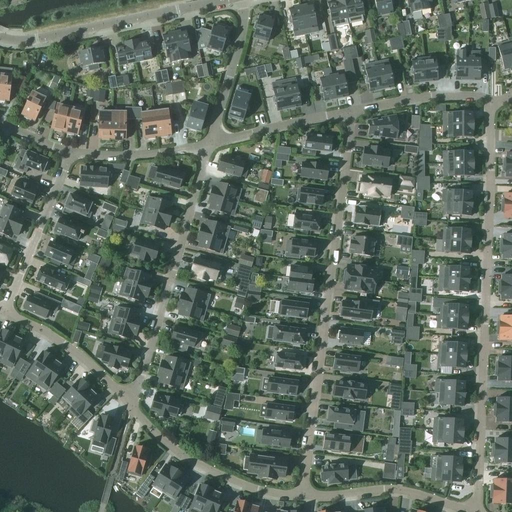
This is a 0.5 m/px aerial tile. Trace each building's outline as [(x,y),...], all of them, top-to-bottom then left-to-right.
[(347,19),(343,0),(334,0),(334,2),(327,3),(331,22),(333,22),(334,27),(347,24),(346,19),(347,19)] [(343,0),(347,19),(348,19),(350,24),(362,21),(361,16),(363,16),(360,0),(343,0)] [(373,0),(377,17),(392,14),(391,5),(392,5),(390,0),(373,0)] [(421,11),(418,0),(404,0),(405,1),(406,0),(408,8),(410,8),(411,13),(421,11)] [(418,0),(421,11),(430,9),(429,4),(431,4),(430,0),(418,0)] [(479,6),(482,19),(490,18),(487,4),(479,6)] [(307,5),(300,7),(306,35),(317,32),(316,28),(316,27),(315,19),(316,19),(315,13),(313,13),(312,5),(307,6),(307,5)] [(488,6),(491,19),(498,17),(495,5),(488,6)] [(306,35),(300,7),(293,8),(293,9),(288,10),(290,18),(289,18),(290,25),(292,24),(293,32),(294,32),(295,37),(306,35)] [(449,14),(442,16),(445,28),(451,27),(449,14)] [(254,30),(255,30),(253,38),(267,42),(274,20),(271,19),(271,17),(262,15),(262,16),(259,16),(257,24),(256,23),(254,30)] [(445,28),(442,16),(436,17),(439,29),(445,28)] [(402,23),(405,36),(411,35),(408,21),(402,23)] [(399,38),(401,37),(405,36),(402,24),(396,25),(399,38)] [(225,27),(216,25),(216,26),(213,26),(211,32),(200,29),(200,30),(194,31),(197,45),(208,42),(206,48),(221,53),(223,45),(225,45),(227,39),(225,38),(228,30),(225,29),(225,27)] [(444,29),(436,31),(437,42),(445,42),(444,29)] [(365,32),(368,44),(376,42),(373,30),(365,32)] [(181,31),(174,33),(180,61),(189,59),(188,54),(190,54),(188,45),(190,45),(188,39),(187,39),(185,31),(181,32),(181,31)] [(180,61),(174,33),(166,34),(166,35),(162,36),(164,44),(163,44),(164,51),(165,50),(167,58),(169,58),(170,63),(180,61)] [(327,36),(330,52),(338,50),(334,35),(327,36)] [(401,37),(399,38),(395,39),(397,50),(403,49),(401,37)] [(395,39),(389,40),(391,52),(397,50),(395,39)] [(140,40),(131,42),(135,63),(151,60),(147,41),(140,42),(140,40)] [(135,63),(131,42),(122,44),(122,46),(115,47),(119,66),(135,63)] [(511,55),(508,42),(497,45),(504,71),(509,69),(510,72),(511,71),(511,55)] [(355,47),(349,48),(351,60),(358,59),(355,47)] [(103,51),(101,51),(101,48),(93,50),(92,49),(86,50),(86,51),(78,53),(81,68),(88,67),(89,71),(98,70),(97,65),(104,63),(103,60),(105,60),(103,51)] [(281,49),(284,62),(290,60),(287,48),(281,49)] [(349,48),(343,50),(345,61),(351,60),(349,48)] [(466,52),(457,52),(456,57),(455,65),(454,65),(454,72),(455,72),(455,80),(460,81),(467,81),(468,57),(466,57),(466,52)] [(479,58),(468,57),(467,81),(474,81),(479,81),(479,73),(480,73),(480,66),(479,66),(479,58)] [(303,58),(296,60),(298,69),(305,67),(303,58)] [(435,58),(423,59),(426,83),(433,82),(437,81),(436,73),(438,73),(437,66),(436,66),(435,58)] [(423,59),(411,61),(412,69),(411,69),(412,76),(413,75),(414,84),(418,83),(418,84),(426,83),(423,59)] [(345,61),(343,62),(348,84),(356,82),(351,60),(345,61)] [(204,77),(202,70),(201,65),(195,67),(198,79),(204,77)] [(388,65),(377,67),(382,90),(389,89),(393,88),(391,79),(393,79),(391,73),(390,73),(388,65)] [(264,66),(254,68),(257,81),(267,78),(264,66)] [(377,67),(365,70),(367,78),(366,78),(367,85),(368,84),(370,92),(374,92),(382,90),(377,67)] [(210,68),(202,70),(204,77),(212,76),(210,68)] [(254,68),(244,70),(245,76),(255,74),(254,68)] [(166,70),(160,72),(163,84),(169,83),(166,70)] [(163,84),(160,72),(154,73),(156,85),(163,84)] [(343,74),(331,77),(336,100),(343,98),(347,97),(346,89),(347,89),(346,82),(344,82),(343,74)] [(0,75),(0,102),(4,103),(4,101),(8,102),(11,76),(0,75)] [(25,79),(19,76),(14,87),(20,90),(25,79)] [(115,76),(108,78),(110,89),(117,88),(115,76)] [(49,88),(55,91),(60,80),(54,77),(49,88)] [(122,77),(115,78),(117,88),(124,86),(122,77)] [(331,77),(319,79),(321,87),(320,87),(321,94),(322,94),(324,102),(328,101),(329,101),(336,100),(331,77)] [(182,82),(171,83),(173,95),(184,93),(182,82)] [(296,84),(284,86),(289,110),(296,108),(300,107),(299,99),(300,98),(299,92),(297,92),(296,84)] [(284,86),(272,89),(274,97),(273,97),(274,104),(275,103),(277,112),(281,111),(282,111),(289,110),(284,86)] [(250,91),(237,88),(229,117),(242,121),(250,91)] [(94,91),(93,102),(99,102),(100,97),(104,98),(104,92),(94,91)] [(31,120),(34,122),(45,99),(32,93),(21,116),(25,117),(24,119),(30,121),(31,120)] [(51,101),(47,109),(54,111),(56,103),(51,101)] [(199,132),(207,107),(194,103),(186,128),(190,129),(189,130),(196,132),(196,131),(199,132)] [(51,130),(64,133),(70,108),(57,105),(51,130)] [(70,108),(64,133),(67,134),(67,135),(73,136),(73,135),(77,136),(83,111),(70,108)] [(112,113),(111,140),(114,140),(122,140),(125,140),(125,120),(133,120),(132,108),(125,108),(125,113),(112,113)] [(140,109),(132,108),(133,120),(142,120),(144,139),(148,139),(148,140),(154,139),(154,138),(157,138),(154,112),(141,114),(141,109),(140,109)] [(167,111),(154,112),(157,138),(170,136),(167,111)] [(99,112),(98,140),(111,140),(112,113),(99,112)] [(472,114),(443,114),(443,126),(472,125),(472,114)] [(377,120),(367,122),(369,129),(368,135),(396,139),(397,132),(396,123),(395,116),(381,119),(381,121),(377,122),(377,120)] [(419,117),(411,117),(410,130),(418,130),(419,117)] [(472,125),(443,126),(443,137),(472,137),(472,125)] [(331,138),(306,134),(305,139),(305,138),(304,142),(305,142),(304,149),(302,149),(301,155),(315,157),(315,151),(330,153),(330,150),(332,150),(333,144),(331,144),(331,138)] [(404,153),(417,155),(418,148),(404,146),(404,153)] [(371,149),(364,148),(362,165),(387,168),(389,151),(380,150),(381,149),(371,148),(371,149)] [(24,160),(19,158),(15,169),(26,173),(28,168),(42,173),(42,172),(44,173),(47,165),(45,165),(47,160),(27,152),(24,160)] [(472,153),(443,153),(443,165),(473,164),(472,153)] [(289,156),(276,154),(275,161),(288,162),(289,156)] [(505,159),(503,159),(502,166),(511,166),(511,154),(506,154),(505,159)] [(244,163),(221,157),(217,171),(240,178),(240,176),(245,178),(248,166),(244,165),(244,163)] [(310,164),(302,163),(300,177),(326,181),(328,167),(319,166),(319,165),(310,164)] [(473,164),(443,165),(443,176),(473,176),(473,164)] [(505,172),(505,178),(511,178),(511,166),(502,166),(502,172),(505,172)] [(88,168),(81,168),(80,186),(107,188),(108,170),(97,169),(88,168)] [(183,175),(158,168),(154,182),(179,189),(183,175)] [(129,173),(123,171),(119,183),(125,185),(129,173)] [(271,173),(265,171),(262,183),(268,184),(271,173)] [(128,176),(127,182),(138,185),(140,179),(128,176)] [(379,195),(389,197),(391,181),(362,177),(361,184),(358,183),(356,193),(368,194),(368,196),(379,197),(379,195)] [(414,179),(400,177),(399,185),(413,187),(414,179)] [(21,184),(17,183),(17,182),(11,195),(11,196),(12,195),(31,203),(31,204),(37,190),(36,190),(36,191),(29,188),(21,184)] [(138,185),(127,182),(125,187),(137,191),(138,185)] [(241,190),(217,183),(215,189),(212,188),(210,196),(233,202),(237,203),(241,190)] [(299,203),(321,206),(321,205),(323,205),(324,197),(322,197),(322,192),(301,189),(300,190),(298,189),(296,202),(299,202),(299,203)] [(255,196),(265,199),(268,192),(258,190),(255,196)] [(472,193),(442,191),(441,203),(444,203),(471,205),(472,193)] [(64,208),(89,218),(94,206),(95,206),(70,195),(64,208)] [(511,195),(504,195),(504,200),(501,200),(501,207),(511,206),(511,195)] [(233,202),(210,196),(208,203),(211,204),(209,210),(229,216),(233,202)] [(147,197),(143,210),(170,218),(172,211),(169,210),(171,204),(147,197)] [(104,203),(101,209),(114,214),(114,215),(117,208),(103,203),(104,203)] [(471,205),(444,203),(443,215),(470,216),(471,205)] [(4,205),(0,213),(0,218),(21,227),(25,218),(20,216),(21,212),(4,205)] [(503,213),(503,219),(511,218),(511,206),(501,207),(500,213),(503,213)] [(380,211),(371,210),(371,209),(358,207),(358,208),(355,207),(352,223),(356,224),(356,225),(369,226),(369,225),(378,227),(380,211)] [(414,208),(401,207),(399,220),(412,221),(414,208)] [(170,218),(143,210),(140,224),(143,225),(163,231),(165,225),(168,226),(170,218)] [(319,218),(294,215),(293,228),(318,232),(318,230),(320,229),(320,225),(319,223),(319,218)] [(250,227),(259,230),(262,219),(253,216),(250,227)] [(21,227),(0,218),(0,233),(11,238),(12,234),(17,236),(21,227)] [(54,232),(77,242),(80,234),(83,235),(84,233),(82,233),(84,229),(60,219),(54,232)] [(114,219),(112,225),(125,229),(127,223),(114,219)] [(201,226),(199,233),(225,241),(229,228),(226,227),(206,221),(204,227),(201,226)] [(248,228),(235,224),(233,230),(246,235),(248,228)] [(124,229),(112,225),(110,231),(123,235),(124,229)] [(98,229),(96,235),(106,240),(108,233),(98,229)] [(471,231),(443,229),(442,241),(470,243),(471,231)] [(260,230),(260,236),(261,236),(261,242),(270,244),(271,238),(272,232),(260,230)] [(225,241),(199,233),(197,241),(199,242),(198,247),(222,254),(225,241)] [(511,235),(502,236),(502,241),(499,241),(499,247),(511,247),(511,235)] [(412,238),(397,236),(396,246),(410,248),(412,238)] [(352,238),(352,242),(350,242),(349,250),(351,250),(350,254),(372,257),(373,245),(378,246),(379,241),(374,241),(374,240),(352,238)] [(136,240),(132,254),(139,256),(138,260),(148,263),(149,259),(154,261),(159,247),(136,240)] [(315,244),(292,241),(292,242),(287,241),(287,246),(291,247),(290,254),(313,257),(314,252),(316,252),(317,245),(315,245),(315,244)] [(470,243),(442,241),(442,253),(469,254),(470,243)] [(44,256),(51,259),(49,262),(59,266),(60,263),(67,266),(68,264),(72,266),(76,257),(72,255),(73,253),(50,243),(44,256)] [(0,262),(6,265),(11,252),(0,246),(0,262)] [(511,247),(499,247),(499,254),(502,254),(501,259),(511,259),(511,247)] [(86,261),(97,265),(100,258),(89,253),(86,261)] [(241,256),(238,264),(250,268),(253,259),(241,256)] [(98,267),(104,269),(105,264),(109,265),(111,259),(101,257),(98,267)] [(190,273),(198,275),(197,279),(207,282),(208,278),(215,280),(216,279),(220,280),(223,269),(219,268),(219,266),(195,259),(190,273)] [(343,277),(375,282),(376,270),(347,266),(346,270),(345,270),(344,271),(343,277)] [(244,267),(240,280),(248,282),(251,269),(244,267)] [(289,279),(313,282),(313,281),(310,281),(311,269),(290,267),(289,279)] [(409,269),(396,267),(395,274),(408,276),(409,269)] [(469,269),(439,267),(439,279),(468,281),(469,269)] [(39,272),(37,272),(35,279),(36,279),(35,281),(64,293),(69,280),(56,274),(50,271),(41,268),(39,272)] [(126,269),(122,282),(149,290),(151,283),(148,282),(150,276),(126,269)] [(511,288),(511,276),(501,276),(501,282),(498,282),(498,288),(511,288)] [(91,282),(78,277),(76,282),(89,288),(91,282)] [(344,290),(373,294),(375,282),(343,277),(342,284),(343,285),(344,286),(344,290)] [(313,282),(289,279),(287,290),(311,293),(313,282)] [(468,281),(439,279),(438,290),(467,293),(468,281)] [(149,290),(122,282),(119,296),(122,297),(142,303),(144,297),(147,298),(149,290)] [(98,288),(91,286),(89,293),(96,295),(98,288)] [(500,295),(500,300),(511,300),(511,288),(498,288),(497,294),(500,295)] [(181,294),(179,301),(206,309),(210,296),(206,295),(186,289),(184,294),(181,294)] [(247,291),(246,299),(252,300),(253,298),(259,298),(259,293),(247,291)] [(94,303),(96,296),(89,294),(87,301),(94,303)] [(39,295),(37,300),(29,297),(26,303),(25,302),(23,308),(24,308),(23,310),(45,319),(48,310),(55,313),(59,304),(39,295)] [(234,307),(242,310),(245,301),(236,298),(234,307)] [(433,299),(433,307),(440,307),(440,316),(467,318),(468,307),(459,306),(456,306),(457,301),(433,299)] [(340,304),(338,314),(340,314),(340,317),(370,321),(372,308),(377,309),(378,302),(363,300),(363,304),(353,303),(342,302),(342,304),(340,304)] [(206,309),(179,301),(177,309),(180,310),(178,315),(202,322),(206,309)] [(67,302),(65,309),(73,312),(73,311),(78,313),(81,307),(67,302)] [(306,311),(307,305),(282,302),(281,302),(279,302),(278,314),(280,315),(280,316),(305,319),(306,318),(308,318),(308,311),(306,311)] [(397,304),(396,311),(406,312),(407,305),(397,304)] [(115,307),(111,320),(138,328),(140,320),(139,320),(137,320),(139,314),(115,307)] [(437,316),(436,328),(455,330),(457,330),(466,331),(467,318),(440,316),(437,316)] [(499,322),(496,322),(496,329),(511,329),(511,317),(499,317),(499,322)] [(138,328),(111,320),(108,333),(111,334),(131,340),(133,335),(136,336),(138,328)] [(77,329),(84,331),(86,324),(79,322),(77,329)] [(225,334),(237,338),(240,328),(227,325),(225,334)] [(203,335),(175,327),(171,341),(176,342),(174,349),(185,352),(187,346),(199,349),(203,335)] [(287,329),(274,327),(274,328),(269,327),(269,328),(268,328),(267,339),(272,340),(272,341),(302,345),(302,343),(304,344),(305,335),(303,335),(304,331),(296,330),(287,328),(287,329)] [(347,329),(341,329),(340,332),(338,332),(337,340),(339,340),(339,343),(346,344),(346,346),(353,347),(353,345),(360,346),(362,331),(352,330),(347,329)] [(511,329),(496,329),(496,335),(498,335),(498,341),(511,341),(511,329)] [(404,332),(390,330),(389,337),(403,339),(404,332)] [(0,362),(0,363),(13,336),(2,331),(0,333),(0,360),(1,361),(0,361),(0,362)] [(81,333),(75,331),(72,342),(78,344),(81,333)] [(24,341),(13,336),(0,363),(11,368),(24,341)] [(236,339),(224,336),(222,345),(234,349),(236,339)] [(466,345),(439,343),(438,355),(465,357),(466,345)] [(113,349),(106,347),(101,361),(109,363),(108,367),(117,370),(118,366),(126,368),(130,354),(120,351),(121,350),(114,348),(113,349)] [(36,384),(53,359),(43,352),(38,359),(34,364),(26,377),(36,384)] [(302,357),(277,353),(275,367),(301,371),(302,357)] [(359,358),(335,355),(333,370),(340,371),(339,373),(348,374),(348,372),(357,373),(359,358)] [(465,357),(438,355),(437,367),(464,369),(465,357)] [(190,364),(166,357),(164,362),(161,361),(159,369),(186,377),(190,364)] [(386,365),(401,367),(402,359),(387,357),(386,365)] [(497,363),(495,363),(494,370),(511,370),(511,358),(498,358),(497,363)] [(25,362),(20,359),(14,369),(19,372),(25,362)] [(53,359),(36,384),(46,391),(63,366),(53,359)] [(194,360),(193,366),(199,368),(201,362),(194,360)] [(30,365),(25,362),(19,372),(24,375),(30,365)] [(182,390),(186,377),(159,369),(157,377),(160,378),(158,383),(182,390)] [(497,376),(497,382),(511,382),(511,370),(494,370),(494,376),(497,376)] [(267,393),(295,396),(296,392),(298,392),(299,385),(297,384),(297,382),(287,381),(281,380),(269,379),(267,393)] [(68,410),(89,389),(80,380),(63,398),(71,406),(68,410)] [(464,395),(465,383),(435,381),(434,393),(439,394),(464,395)] [(336,382),(335,387),(333,387),(332,395),(334,396),(334,397),(343,398),(343,399),(353,400),(353,399),(357,400),(358,400),(360,400),(361,400),(363,401),(365,393),(365,386),(363,386),(362,386),(360,386),(359,385),(355,385),(355,384),(353,384),(349,383),(347,383),(347,384),(336,382)] [(53,396),(61,387),(56,383),(48,392),(53,396)] [(389,384),(388,394),(394,395),(392,409),(390,408),(390,410),(400,411),(401,385),(389,384)] [(61,387),(53,396),(58,400),(65,391),(61,387)] [(218,387),(213,405),(221,407),(226,389),(218,387)] [(98,397),(89,389),(68,410),(77,419),(84,425),(92,416),(86,410),(98,397)] [(239,395),(227,393),(224,405),(233,406),(233,401),(238,402),(239,395)] [(439,394),(438,405),(463,407),(464,395),(439,394)] [(155,396),(150,410),(158,412),(157,416),(167,419),(168,415),(175,417),(176,416),(180,417),(183,406),(179,405),(179,403),(172,401),(172,399),(165,397),(165,399),(155,396)] [(511,399),(496,399),(496,404),(493,404),(493,410),(511,411),(511,399)] [(265,419),(291,422),(291,421),(293,421),(294,414),(292,413),(293,408),(267,405),(265,419)] [(221,410),(208,406),(204,418),(217,422),(221,410)] [(328,408),(326,422),(334,423),(334,429),(361,432),(364,413),(354,412),(343,410),(338,409),(338,410),(328,408)] [(493,417),(495,417),(495,422),(511,423),(511,411),(493,410),(493,417)] [(94,422),(92,431),(96,432),(95,433),(92,445),(104,449),(102,454),(111,457),(116,440),(108,437),(113,420),(100,417),(99,422),(98,424),(94,422)] [(463,421),(434,419),(433,431),(462,433),(463,421)] [(290,434),(263,430),(263,431),(257,431),(256,436),(262,436),(261,444),(288,448),(288,443),(291,444),(292,436),(289,435),(290,434)] [(205,446),(211,448),(216,433),(209,431),(205,446)] [(462,433),(433,431),(432,443),(462,445),(462,433)] [(357,444),(359,436),(349,435),(349,438),(339,437),(334,436),(325,435),(323,449),(331,450),(331,452),(340,453),(340,452),(348,453),(349,443),(357,444)] [(388,445),(387,452),(394,453),(393,456),(397,456),(397,454),(397,447),(397,446),(395,446),(396,439),(389,438),(388,445)] [(511,440),(494,439),(494,445),(492,445),(491,451),(511,452),(511,440)] [(226,446),(216,444),(215,451),(225,453),(226,446)] [(143,466),(147,468),(149,459),(145,458),(147,451),(135,447),(127,473),(140,477),(143,466)] [(494,458),(494,463),(511,463),(511,452),(491,451),(491,458),(494,458)] [(286,461),(250,456),(249,457),(244,457),(243,470),(248,471),(247,473),(259,474),(258,478),(275,480),(276,476),(284,477),(286,461)] [(461,470),(462,459),(437,457),(436,469),(461,470)] [(118,473),(124,475),(128,463),(122,462),(118,473)] [(395,465),(384,464),(383,470),(394,472),(395,465)] [(163,493),(176,472),(166,465),(152,486),(163,493)] [(339,484),(339,481),(347,480),(346,474),(355,473),(354,465),(346,466),(336,467),(336,466),(328,467),(322,468),(322,473),(320,474),(321,482),(323,481),(323,482),(332,482),(333,484),(339,484)] [(430,481),(460,483),(461,470),(436,469),(431,468),(430,481)] [(163,493),(173,500),(187,478),(176,472),(163,493)] [(137,492),(135,494),(141,499),(143,496),(149,489),(147,488),(154,478),(149,475),(142,484),(137,492)] [(511,480),(493,480),(493,486),(490,485),(490,492),(511,492),(511,480)] [(194,499),(188,511),(202,511),(212,490),(200,485),(197,493),(194,499)] [(212,490),(202,511),(217,511),(216,511),(217,509),(220,503),(223,495),(212,490)] [(511,492),(490,492),(489,498),(492,498),(492,504),(511,504),(511,492)] [(174,505),(180,508),(185,497),(180,495),(174,505)] [(191,500),(185,497),(180,508),(185,511),(191,500)] [(247,511),(249,505),(237,502),(234,511),(247,511)]
